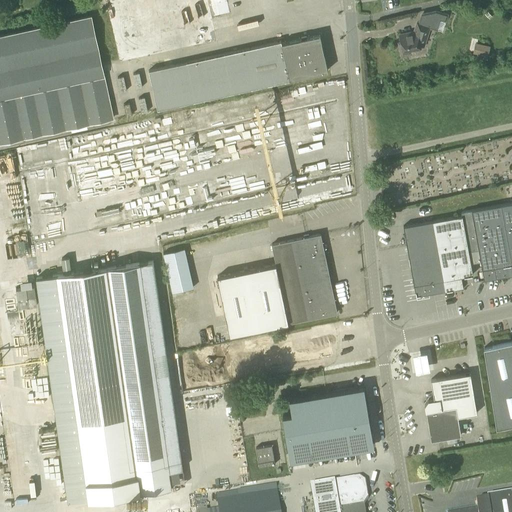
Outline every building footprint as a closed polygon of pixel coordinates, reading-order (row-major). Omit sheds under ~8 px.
[(410,49),(423,46),(429,26),(435,28),(438,18),(443,19),(445,12),(436,9),(420,13),(417,22),(414,31),(400,34),(401,42),(399,43),(402,55),(411,53),(410,49)] [(0,142),(113,118),(91,16),(0,36),(0,142)] [(328,70),(320,34),(281,43),(281,41),(149,70),(157,109),(290,80),(289,79),(328,70)] [(488,57),(490,46),(475,43),(473,53),(488,57)] [(250,98),(250,108),(261,108),(261,98),(250,98)] [(296,102),(298,107),(309,104),(307,98),(296,102)] [(290,110),(289,101),(281,102),(281,110),(290,110)] [(288,133),(300,132),(298,118),(313,116),(312,111),(286,114),(288,133)] [(244,150),(256,148),(254,141),(257,140),(255,130),(259,129),(262,142),(272,140),(272,139),(282,137),(279,123),(271,125),(270,119),(258,121),(258,124),(233,129),(234,132),(244,130),(246,143),(242,143),(244,150)] [(337,129),(327,131),(330,142),(340,139),(337,129)] [(318,137),(316,130),(306,132),(308,139),(318,137)] [(213,139),(216,154),(242,149),(239,133),(213,139)] [(206,138),(198,142),(194,135),(186,139),(198,164),(215,156),(206,138)] [(117,152),(114,153),(111,140),(90,144),(91,147),(73,151),(75,161),(70,162),(73,176),(79,175),(83,194),(118,186),(116,176),(121,175),(117,152)] [(182,162),(189,161),(185,140),(183,140),(184,143),(179,144),(182,162)] [(167,167),(177,166),(175,148),(165,149),(167,167)] [(162,181),(162,171),(156,171),(156,163),(162,163),(162,152),(150,153),(152,181),(162,181)] [(4,182),(11,179),(7,171),(0,174),(4,182)] [(347,178),(347,188),(356,187),(356,178),(347,178)] [(188,198),(198,196),(196,189),(186,191),(188,198)] [(511,203),(500,205),(511,269),(511,203)] [(495,280),(511,276),(511,269),(500,205),(466,212),(475,262),(480,261),(481,270),(482,270),(484,281),(495,279),(495,280)] [(470,263),(475,262),(466,212),(461,213),(462,216),(432,221),(445,292),(463,289),(460,277),(472,275),(470,263)] [(403,227),(414,286),(416,298),(445,292),(432,221),(403,227)] [(288,323),(337,313),(321,235),(272,245),(276,264),(217,276),(230,335),(288,323)] [(173,287),(183,285),(174,246),(164,248),(173,287)] [(63,273),(71,272),(69,257),(61,258),(63,273)] [(180,486),(185,485),(166,356),(153,262),(65,275),(57,276),(36,279),(65,480),(68,503),(90,500),(130,494),(130,493),(178,486),(180,486)] [(319,343),(319,338),(279,346),(283,365),(331,356),(328,341),(319,343)] [(496,429),(511,425),(511,342),(484,349),(496,429)] [(210,377),(263,367),(260,350),(206,360),(210,377)] [(426,352),(413,355),(416,372),(429,370),(426,352)] [(345,364),(356,362),(354,355),(344,357),(345,364)] [(477,414),(470,374),(431,380),(434,399),(428,400),(425,405),(426,412),(426,411),(431,441),(461,436),(458,417),(477,414)] [(364,386),(289,399),(292,414),(282,415),(290,462),(374,447),(364,386)] [(48,425),(49,428),(41,430),(44,444),(57,441),(53,424),(48,425)] [(259,468),(275,465),(272,445),(256,448),(259,468)] [(62,471),(49,472),(50,486),(62,486),(62,471)] [(32,476),(32,485),(44,485),(45,477),(32,476)] [(334,482),(310,486),(310,488),(314,511),(365,511),(364,505),(368,499),(367,492),(361,488),(365,482),(359,478),(334,482)] [(197,494),(200,502),(207,500),(204,491),(197,494)] [(219,511),(279,511),(277,491),(217,501),(219,511)] [(511,511),(511,493),(486,498),(487,501),(475,503),(477,510),(465,511),(511,511)]
